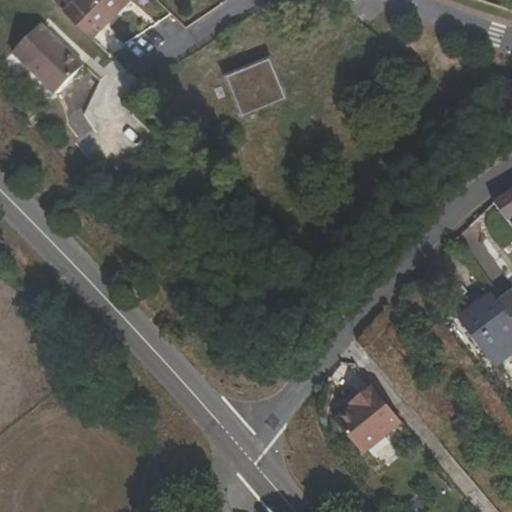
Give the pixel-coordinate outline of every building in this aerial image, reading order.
[(131,0),(73,0),(64,11),(93,39),(131,0)] [(56,96),(85,66),(43,25),(14,55),(56,96)] [(278,78),(272,61),(256,67),(262,84),(278,78)] [(262,84),(256,67),(228,78),(234,94),(243,118),(287,102),(278,78),(262,84)] [(511,193),(495,205),(510,224),(511,222),(511,193)] [(511,294),(498,305),(511,322),(511,294)] [(491,296),(460,320),(497,370),(511,357),(511,322),(498,305),(491,296)] [(402,426),(371,390),(358,401),(360,404),(337,423),(365,457),(402,426)] [(365,457),(337,423),(335,425),(363,458),(365,457)]
